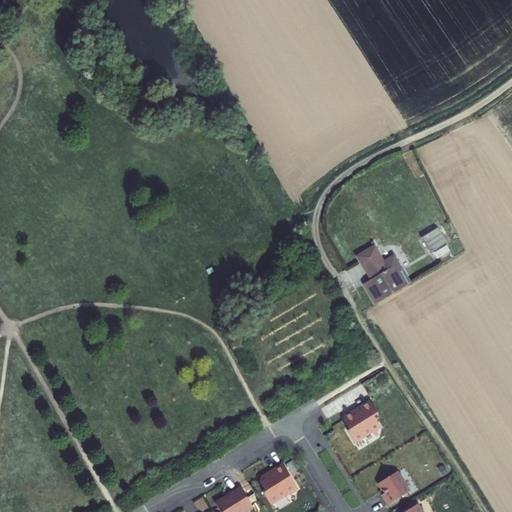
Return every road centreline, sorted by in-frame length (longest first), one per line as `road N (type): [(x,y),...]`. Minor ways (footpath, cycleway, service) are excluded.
road 1 (track): [(511,83),(337,180),(319,205),(314,231),(342,291),(482,511)]
road 2 (residential): [(145,511),(288,422)]
